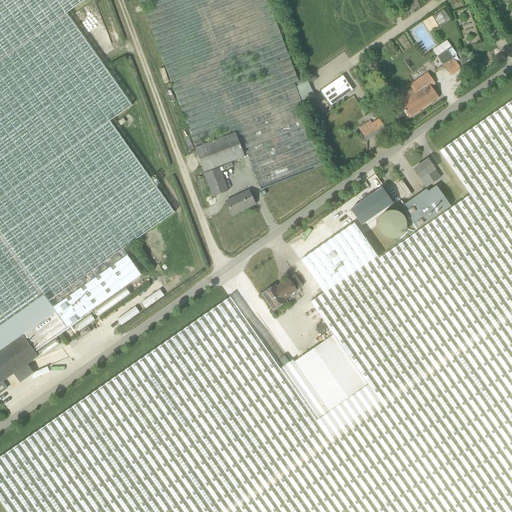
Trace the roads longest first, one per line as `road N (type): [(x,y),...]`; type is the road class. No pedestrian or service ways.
road 1 (unclassified): [(0,427),(511,65)]
road 2 (track): [(223,271),(119,0)]
